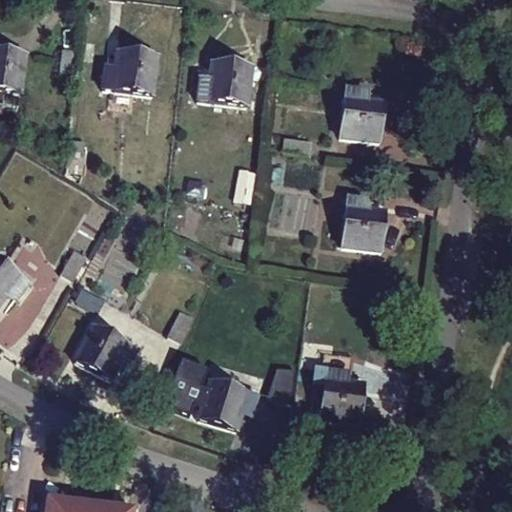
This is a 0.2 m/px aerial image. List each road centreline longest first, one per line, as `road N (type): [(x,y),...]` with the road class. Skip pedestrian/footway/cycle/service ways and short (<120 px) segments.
road 1 (residential): [(421,511),(479,19)]
road 2 (residential): [(308,511),(91,431),(0,385)]
road 3 (residential): [(479,19),(326,0)]
